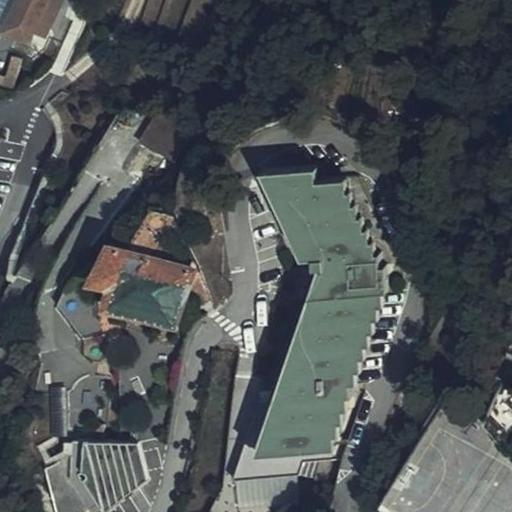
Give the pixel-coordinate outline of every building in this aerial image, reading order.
[(52,0),(17,0),(4,29),(30,41),(38,31),(52,0)] [(52,0),(38,31),(50,33),(63,0),(52,0)] [(0,83),(14,87),(23,57),(0,47),(0,83)] [(175,160),(200,120),(198,119),(156,112),(140,140),(175,160)] [(331,442),(378,299),(380,270),(343,174),(311,173),(311,167),(266,166),(303,256),(314,255),(268,396),(260,396),(233,476),(236,476),(297,472),(299,473),(306,461),(320,460),(330,459),(331,442)] [(177,323),(198,261),(133,239),(112,232),(92,274),(114,282),(108,300),(177,323)] [(446,402),(389,506),(400,511),(467,511),(468,511),(482,510),(480,486),(494,494),(483,511),(497,511),(511,510),(511,479),(469,484),(489,448),(486,425),(446,402)] [(96,511),(149,477),(140,437),(121,437),(69,436),(70,452),(47,464),(58,511),(84,511),(91,508),(92,511),(96,511)] [(338,467),(320,460),(312,479),(330,486),(338,467)] [(297,472),(236,476),(237,505),(298,502),(297,472)]
